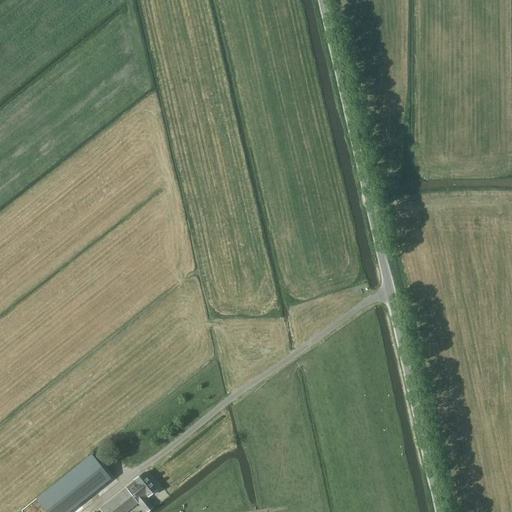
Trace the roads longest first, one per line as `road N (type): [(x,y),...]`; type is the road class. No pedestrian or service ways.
road 1 (unclassified): [(441,511),(321,0)]
road 2 (track): [(318,511),(298,426),(287,406),(252,384)]
